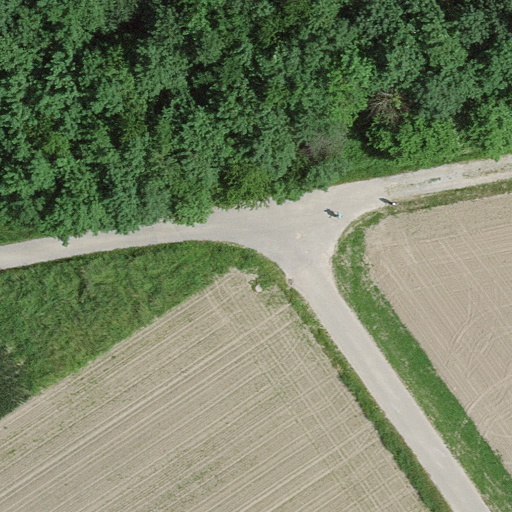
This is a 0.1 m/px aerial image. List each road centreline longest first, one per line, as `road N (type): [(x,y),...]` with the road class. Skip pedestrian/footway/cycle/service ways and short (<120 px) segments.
road 1 (track): [(0,254),(511,166)]
road 2 (track): [(269,213),(476,511)]
